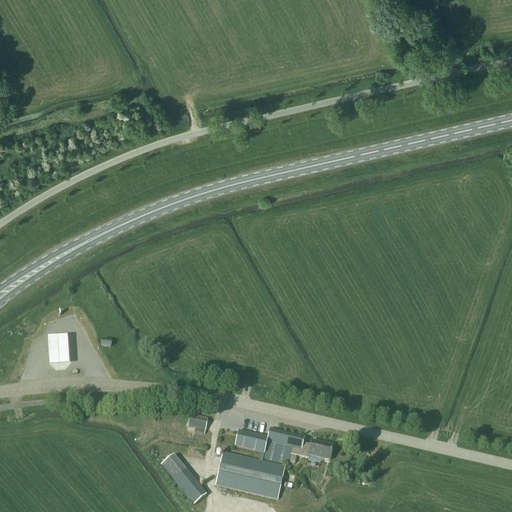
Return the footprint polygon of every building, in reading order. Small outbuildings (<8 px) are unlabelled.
[(68,362),(66,334),(47,335),(49,363),(68,362)] [(194,433),(204,435),(205,431),(208,419),(190,416),(188,427),(195,429),(194,433)] [(261,453),(258,463),(262,464),(263,459),(272,461),(283,463),(283,462),(289,464),(289,463),(295,464),(296,456),(308,459),(309,456),(330,461),(333,446),(312,442),(311,445),(303,444),(304,438),(269,430),(267,439),(238,433),(235,447),(261,453)] [(258,463),(222,455),(220,464),(215,486),(277,500),(285,469),(262,464),(258,463)] [(173,482),(193,507),(206,496),(185,471),(173,482)]
